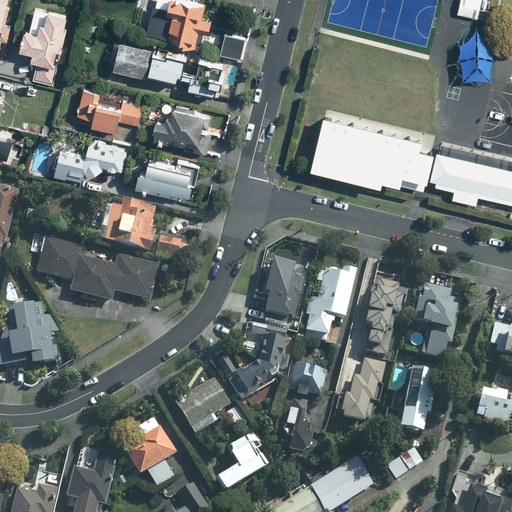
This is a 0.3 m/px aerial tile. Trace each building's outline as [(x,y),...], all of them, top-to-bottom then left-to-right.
[(0,0),(0,40),(0,39),(7,41),(10,26),(3,25),(8,0),(0,0)] [(202,45),(207,20),(201,18),(204,4),(184,0),(161,0),(154,34),(202,45)] [(481,0),(460,0),(457,14),(477,18),(481,0)] [(49,12),(46,24),(39,23),(37,33),(24,31),(19,50),(32,53),(31,61),(38,63),(34,79),(52,83),(57,61),(64,63),(67,48),(60,47),(67,16),(49,12)] [(151,49),(120,41),(113,69),(144,76),(151,49)] [(178,82),(180,74),(182,75),(186,57),(168,53),(167,56),(154,53),(149,75),(178,82)] [(193,73),(189,88),(216,94),(222,66),(200,61),(197,74),(193,73)] [(34,86),(14,82),(11,93),(31,98),(34,86)] [(143,105),(122,100),(120,109),(98,104),(100,93),(83,89),(78,113),(93,117),(91,123),(117,130),(119,119),(139,123),(143,105)] [(0,156),(8,159),(13,140),(0,136),(0,117),(4,103),(0,101),(0,156)] [(167,116),(166,122),(156,120),(153,132),(156,132),(154,140),(207,152),(212,132),(201,130),(205,115),(173,107),(170,117),(167,116)] [(422,139),(323,115),(310,167),(380,184),(381,179),(400,183),(402,174),(427,180),(434,151),(420,148),(422,139)] [(130,150),(91,141),(87,157),(61,150),(55,175),(83,181),(106,167),(125,171),(130,150)] [(511,168),(435,150),(429,176),(511,196),(511,168)] [(149,161),(146,173),(140,172),(136,186),(177,197),(178,192),(190,195),(196,173),(149,161)] [(0,247),(2,238),(6,239),(17,192),(0,188),(0,247)] [(150,254),(155,232),(150,231),(155,209),(123,202),(121,210),(112,207),(104,244),(150,254)] [(511,208),(490,202),(487,211),(511,217),(511,208)] [(72,284),(70,293),(111,302),(113,293),(150,301),(158,264),(119,255),(116,265),(84,258),(87,247),(46,238),(37,276),(72,284)] [(342,268),(341,274),(325,271),(318,300),(309,298),(301,332),(329,338),(333,318),(345,320),(356,271),(342,268)] [(307,284),(264,273),(254,311),(273,316),(275,307),(300,313),(307,284)] [(365,310),(368,311),(364,325),(370,327),(363,352),(386,358),(403,296),(395,294),(398,285),(378,279),(376,288),(371,287),(365,310)] [(451,346),(460,302),(449,299),(451,290),(425,285),(422,299),(419,298),(414,320),(421,322),(420,325),(430,327),(428,339),(423,338),(419,356),(443,361),(446,345),(451,346)] [(50,318),(44,318),(42,305),(7,310),(10,328),(3,330),(0,342),(0,367),(12,365),(11,361),(15,361),(30,359),(31,368),(59,364),(57,349),(50,349),(47,335),(58,332),(50,318)] [(497,346),(496,351),(503,352),(503,355),(511,357),(511,329),(495,325),(490,344),(497,346)] [(229,380),(240,398),(277,378),(286,334),(266,329),(259,362),(229,380)] [(459,364),(471,364),(472,353),(470,353),(470,350),(468,350),(468,347),(465,347),(464,355),(459,355),(459,364)] [(380,385),(385,364),(364,359),(360,377),(354,376),(349,395),(344,393),(340,414),(343,414),(342,419),(363,424),(368,402),(372,403),(377,385),(380,385)] [(296,392),(295,395),(306,398),(307,395),(319,398),(326,372),(294,364),(287,390),(296,392)] [(423,433),(426,413),(430,414),(434,395),(430,394),(434,374),(410,369),(399,428),(423,433)] [(214,380),(173,403),(193,437),(216,424),(212,417),(229,406),(214,380)] [(511,396),(483,389),(476,416),(506,424),(508,416),(511,417),(511,396)] [(313,407),(289,401),(276,449),(301,455),(307,452),(311,435),(307,433),(313,407)] [(176,455),(159,427),(122,450),(139,477),(176,455)] [(237,468),(216,479),(223,492),(261,471),(246,445),(229,454),(237,468)] [(65,499),(76,501),(73,511),(101,511),(102,508),(105,509),(117,454),(98,450),(93,472),(72,467),(65,499)] [(423,462),(415,450),(386,470),(395,482),(423,462)] [(331,511),(371,485),(355,461),(312,489),(327,511),(331,511)] [(36,494),(16,490),(11,511),(50,511),(56,489),(38,485),(36,494)] [(209,511),(193,485),(176,496),(185,511),(209,511)] [(511,501),(469,487),(461,510),(451,507),(448,511),(508,511),(511,502),(511,501)] [(321,511),(307,490),(274,511),(321,511)]
